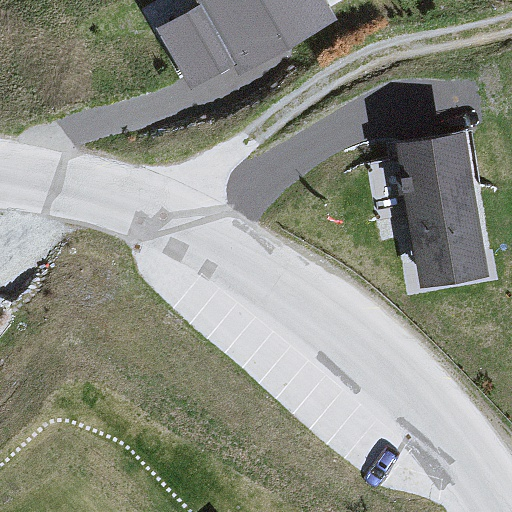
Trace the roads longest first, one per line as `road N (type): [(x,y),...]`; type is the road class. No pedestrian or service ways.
road 1 (unclassified): [(508,511),(425,393),(332,309),(176,218),(115,195),(0,170)]
road 2 (track): [(511,15),(375,52),(330,73),(228,149),(197,180),(176,218)]
